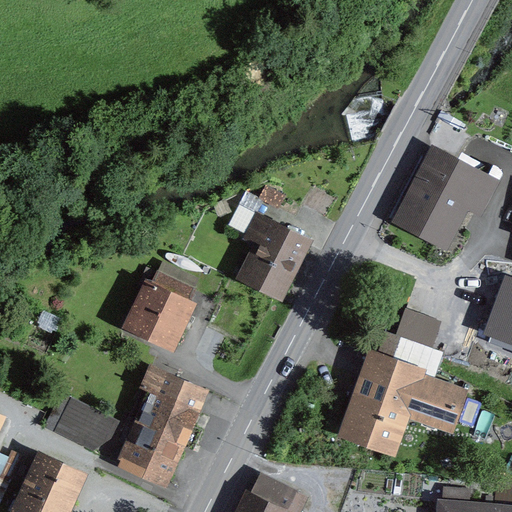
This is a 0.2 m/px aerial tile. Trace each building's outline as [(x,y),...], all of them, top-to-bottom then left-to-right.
[(503,174),(435,141),(396,219),(451,246),(471,206),(484,212),(503,174)] [(289,192),(267,181),(260,197),(281,208),(289,192)] [(284,299),(315,236),(242,201),(232,221),(248,229),(246,235),(257,240),(239,277),(284,299)] [(177,350),(200,299),(147,275),(124,326),(177,350)] [(431,339),(440,315),(406,304),(398,328),(431,339)] [(446,348),(428,343),(422,359),(440,365),(446,348)] [(475,387),(431,371),(433,367),(376,346),(345,434),(402,454),(416,415),(459,431),(475,387)] [(170,483),(211,385),(151,360),(141,384),(149,387),(118,461),(170,483)] [(114,435),(122,417),(62,389),(45,424),(96,448),(114,435)] [(71,511),(92,467),(42,445),(11,511),(71,511)] [(0,506),(25,451),(13,446),(0,475),(0,506)] [(234,511),(300,511),(311,490),(262,468),(253,488),(247,485),(234,511)] [(447,495),(441,494),(439,511),(511,511),(511,499),(475,497),(476,484),(448,482),(447,495)]
